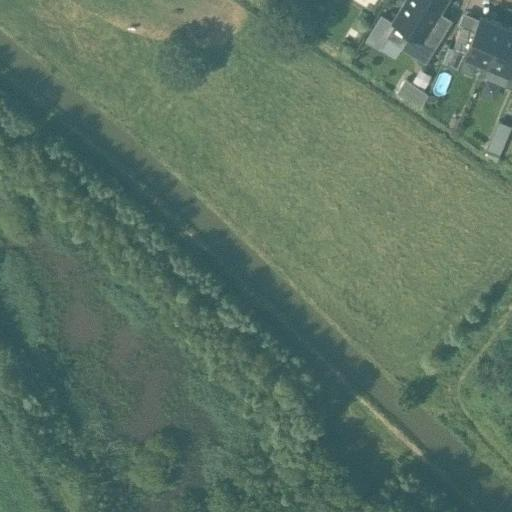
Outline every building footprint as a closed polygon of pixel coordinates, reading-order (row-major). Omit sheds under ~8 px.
[(405,0),(392,21),(411,32),(402,46),(425,61),(451,19),(450,18),(447,22),(439,17),(441,13),(439,12),(446,0),(405,0)] [(488,63),(505,24),(480,14),(474,29),(463,24),(453,48),(488,63)] [(511,27),(505,24),(488,63),(511,72),(511,27)] [(415,85),(407,97),(419,105),(427,93),(415,85)] [(511,97),(509,96),(498,122),(511,127),(511,123),(511,97)]
